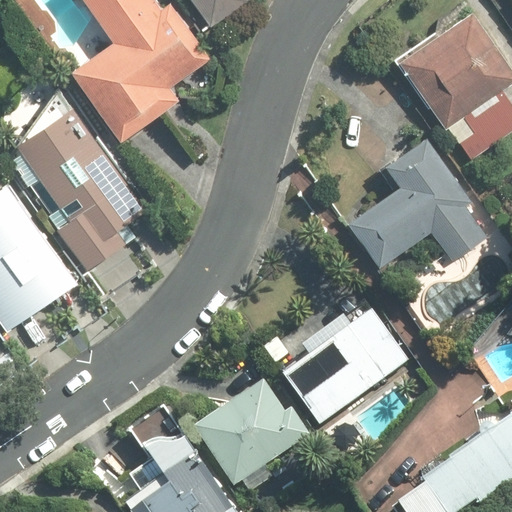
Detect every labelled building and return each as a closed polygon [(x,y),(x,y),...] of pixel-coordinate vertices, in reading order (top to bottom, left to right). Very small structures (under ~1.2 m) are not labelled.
[(154,9),(147,0),(76,0),(107,41),(77,63),(64,72),(115,142),(175,99),(166,87),(205,58),(164,2),(154,9)] [(185,0),(206,27),(242,0),(185,0)] [(511,76),(467,11),(393,62),(440,130),(445,127),(468,159),(511,128),(511,107),(499,89),(511,80),(511,76)] [(46,214),(83,269),(133,236),(124,222),(137,214),(65,107),(8,144),(52,210),(46,214)] [(341,222),(373,267),(425,231),(446,263),(484,237),(462,206),(467,202),(421,137),(379,166),(393,187),(341,222)] [(0,329),(2,332),(70,285),(0,184),(0,329)] [(278,377),(315,428),(404,364),(367,313),(278,377)] [(188,433),(229,489),(303,435),(286,412),(279,417),(255,384),(188,433)] [(122,505),(126,511),(235,511),(163,407),(122,434),(156,482),(122,505)] [(511,419),(412,485),(415,490),(384,510),(385,511),(459,511),(469,505),(472,509),(511,483),(511,419)]
